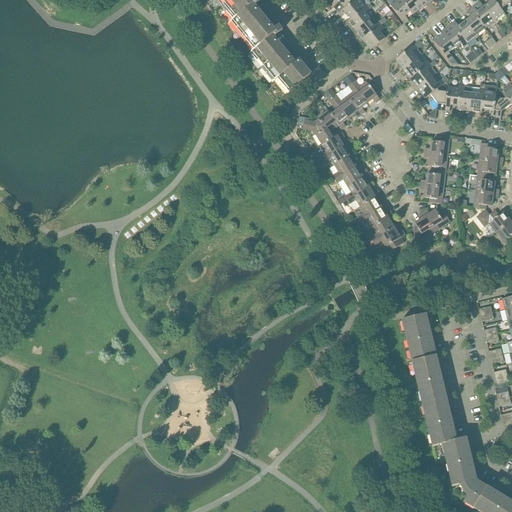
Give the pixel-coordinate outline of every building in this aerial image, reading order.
[(217,0),(233,19),(230,22),(253,50),(250,52),(274,81),(278,78),(289,92),(311,74),(299,60),(295,63),(274,37),(283,30),(279,25),(274,29),(255,6),(261,1),(259,0),(217,0)] [(338,0),(338,3),(334,7),(339,13),(355,0),(338,0)] [(364,6),(358,0),(355,0),(339,13),(341,17),(346,13),(350,19),(345,23),(346,23),(367,7),(365,5),(364,6)] [(401,0),(395,0),(389,5),(404,24),(408,21),(405,16),(410,12),(412,15),(413,14),(401,0)] [(401,0),(413,14),(422,7),(416,0),(401,0)] [(480,2),(479,2),(496,23),(498,22),(496,20),(504,14),(492,0),(487,0),(489,2),(483,7),(480,2)] [(492,0),(504,14),(501,9),(507,4),(510,5),(509,8),(510,8),(510,0),(492,0)] [(479,2),(470,10),(485,29),(493,23),(494,25),(496,23),(479,2)] [(367,7),(346,23),(351,30),(353,28),(355,31),(370,20),(365,14),(373,7),(370,4),(367,7)] [(485,29),(470,10),(466,12),(470,17),(464,22),(477,38),(479,37),(477,35),(485,29)] [(370,20),(355,31),(358,34),(355,35),(360,42),(363,40),(382,25),(387,22),(384,18),(374,26),(370,20)] [(455,22),(451,24),(467,45),(468,46),(466,43),(474,37),(475,39),(477,38),(464,22),(458,26),(455,22)] [(446,31),(443,34),(454,48),(460,43),(464,49),(468,46),(467,45),(451,24),(451,25),(446,29),(446,31)] [(384,29),(382,25),(363,40),(370,50),(385,39),(380,33),(384,29)] [(443,34),(433,41),(449,61),(453,58),(448,53),(454,48),(443,34)] [(496,44),(492,38),(485,44),(489,50),(496,44)] [(414,45),(395,60),(403,70),(417,59),(421,55),(417,49),(423,45),(420,41),(414,45)] [(483,54),(479,49),(474,53),(473,54),(477,59),(483,54)] [(470,64),(477,59),(473,54),(474,53),(472,52),(465,57),(470,64)] [(417,59),(403,70),(410,79),(429,65),(426,61),(422,65),(417,59)] [(429,65),(410,79),(418,89),(432,78),(427,72),(432,68),(435,66),(437,64),(434,61),(432,62),(429,65)] [(504,68),(501,71),(505,76),(509,73),(504,68)] [(350,74),(346,77),(348,79),(351,83),(355,80),(350,74)] [(432,78),(418,89),(425,98),(444,84),(448,81),(445,77),(441,80),(437,84),(432,78)] [(355,80),(351,83),(368,103),(373,98),(376,103),(381,99),(366,81),(360,86),(355,80)] [(348,86),(342,91),(347,97),(361,115),(365,112),(362,108),(368,103),(351,83),(348,86)] [(506,98),(511,104),(511,105),(511,85),(510,83),(508,85),(509,87),(501,93),(505,98),(506,98)] [(445,111),(448,87),(447,93),(439,92),(437,90),(444,84),(425,98),(425,99),(430,95),(438,104),(437,110),(445,111)] [(471,94),(469,112),(481,113),(484,86),(480,85),(479,95),(471,94)] [(458,89),(448,87),(445,111),(450,112),(450,106),(457,107),(457,110),(460,86),(458,86),(458,89)] [(472,88),(460,86),(457,110),(469,112),(471,94),(472,88)] [(496,87),(484,86),(481,113),(482,113),(482,109),(489,110),(488,116),(493,117),(496,87)] [(501,112),(511,104),(506,98),(505,98),(503,100),(495,99),(497,87),(496,87),(493,117),(501,118),(501,112)] [(331,89),(327,92),(329,94),(333,98),(349,118),(354,114),(358,118),(361,115),(347,97),(342,91),(342,90),(336,95),(331,89)] [(326,93),(324,94),(329,101),(333,98),(329,94),(327,92),(326,93)] [(343,123),(349,118),(333,98),(329,101),(334,107),(328,112),(342,130),(346,127),(343,123)] [(437,110),(435,109),(428,115),(431,119),(436,119),(437,110)] [(342,130),(328,112),(314,122),(309,121),(304,121),(304,125),(334,130),(339,126),(342,130)] [(342,133),(341,133),(337,136),(334,130),(304,125),(303,129),(313,131),(322,145),(342,133)] [(342,133),(322,145),(326,152),(320,156),(322,160),(343,146),(340,140),(344,137),(342,133)] [(449,140),(446,139),(437,138),(437,142),(431,141),(430,149),(425,148),(425,153),(447,156),(449,140)] [(481,144),(479,160),(502,163),(503,158),(498,157),(499,150),(493,149),(493,145),(481,144)] [(322,160),(318,162),(319,164),(322,165),(324,163),(331,159),(335,166),(354,154),(352,150),(347,152),(343,146),(322,160)] [(434,167),(434,171),(445,172),(447,156),(425,153),(424,158),(429,158),(428,166),(434,167)] [(357,158),(354,154),(335,166),(339,172),(332,176),(334,180),(356,167),(352,161),(357,158)] [(479,160),(477,176),(489,177),(490,174),(496,174),(496,167),(502,167),(502,163),(479,160)] [(356,167),(334,180),(337,184),(343,180),(347,186),(367,174),(364,170),(360,173),(356,167)] [(421,180),(421,185),(443,188),(445,172),(434,171),(433,174),(427,174),(426,181),(421,180)] [(351,193),(337,202),(340,205),(343,203),(347,201),(369,187),(365,181),(369,178),(367,174),(347,186),(351,193)] [(477,176),(475,192),(498,195),(499,190),(494,189),(495,182),(489,181),(489,177),(477,176)] [(443,188),(421,185),(420,190),(425,191),(424,198),(430,199),(430,203),(442,204),(443,188)] [(373,193),(369,187),(347,201),(343,203),(345,207),(356,200),(360,207),(380,195),(377,191),(373,193)] [(473,208),(485,210),(486,206),(492,206),(492,199),(498,200),(498,195),(475,192),(473,208)] [(358,217),(360,221),(381,208),(378,201),(382,199),(380,195),(360,207),(364,213),(358,217)] [(385,214),(381,208),(360,221),(362,225),(369,221),(373,227),(392,215),(390,211),(385,214)] [(426,210),(422,212),(434,232),(450,222),(444,212),(439,215),(436,210),(429,214),(426,210)] [(489,223),(496,233),(511,220),(511,215),(508,218),(503,212),(498,216),(495,211),(489,215),(487,212),(478,219),(484,227),(489,223)] [(434,232),(422,212),(418,215),(421,219),(415,223),(418,228),(413,231),(419,242),(434,232)] [(370,238),(373,241),(394,228),(390,222),(395,219),(392,215),(373,227),(377,234),(370,238)] [(511,220),(496,233),(508,247),(511,244),(511,220)] [(394,228),(373,241),(375,245),(381,241),(385,248),(390,245),(393,250),(404,244),(401,239),(405,236),(402,232),(398,234),(394,228)] [(505,310),(511,308),(511,296),(502,299),(505,310)] [(478,310),(480,316),(492,313),(491,307),(478,310)] [(480,316),(481,322),(494,319),(492,313),(480,316)] [(426,314),(402,320),(402,321),(405,333),(409,350),(412,362),(436,356),(433,344),(433,343),(432,338),(435,337),(434,332),(434,331),(430,332),(426,314)] [(483,331),(485,337),(497,334),(496,328),(483,331)] [(485,337),(486,343),(499,340),(497,334),(485,337)] [(488,352),(490,358),(502,355),(501,349),(488,352)] [(490,358),(492,364),(504,361),(502,355),(490,358)] [(436,356),(412,362),(415,375),(419,391),(422,404),(446,398),(443,386),(443,385),(442,380),(445,379),(444,374),(444,373),(440,374),(436,356)] [(494,373),(495,379),(507,376),(506,370),(494,373)] [(495,379),(497,385),(509,382),(507,376),(495,379)] [(496,394),(497,401),(509,398),(508,391),(496,394)] [(446,398),(422,404),(425,417),(429,434),(432,447),(439,445),(457,441),(456,440),(453,428),(452,422),(455,421),(454,416),(451,416),(446,398)] [(497,401),(499,407),(511,404),(509,398),(497,401)] [(511,412),(501,415),(502,422),(511,419),(511,412)] [(511,426),(511,419),(502,422),(505,434),(511,433),(510,427),(511,426)] [(471,436),(456,440),(457,441),(439,445),(441,456),(445,456),(445,455),(469,449),(471,456),(474,456),(475,455),(471,436)] [(469,449),(445,455),(445,456),(445,455),(446,460),(449,474),(452,486),(459,485),(463,491),(477,481),(473,468),(473,467),(472,462),(475,461),(474,456),(471,456),(469,449)] [(477,481),(463,491),(467,496),(464,502),(475,509),(479,511),(507,511),(511,505),(511,502),(504,497),(505,494),(495,488),(495,487),(489,484),(487,487),(477,481)]
